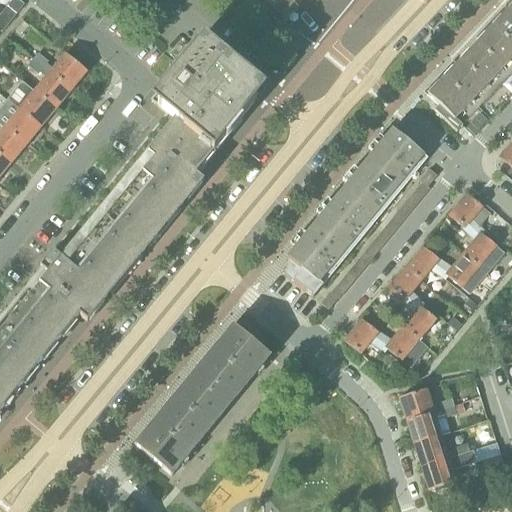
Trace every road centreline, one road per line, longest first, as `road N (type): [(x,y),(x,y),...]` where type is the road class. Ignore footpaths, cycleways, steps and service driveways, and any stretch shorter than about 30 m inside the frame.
road 1 (residential): [(0,254),(141,78),(44,0)]
road 2 (tertiary): [(432,0),(314,127),(206,266)]
road 3 (residential): [(307,348),(462,168)]
road 4 (tertiary): [(206,266),(55,445)]
road 5 (residential): [(412,511),(372,409),(307,348)]
road 6 (residential): [(307,348),(206,266)]
